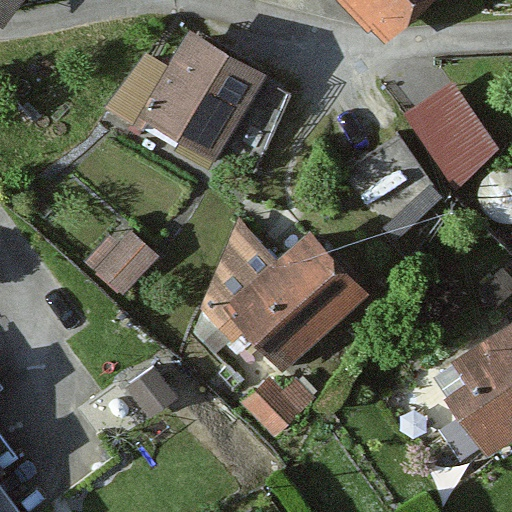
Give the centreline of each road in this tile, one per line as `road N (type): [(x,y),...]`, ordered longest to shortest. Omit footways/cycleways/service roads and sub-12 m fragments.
road 1 (residential): [(511,41),(367,49),(200,0)]
road 2 (residential): [(0,261),(47,447)]
road 3 (residential): [(137,0),(0,32)]
